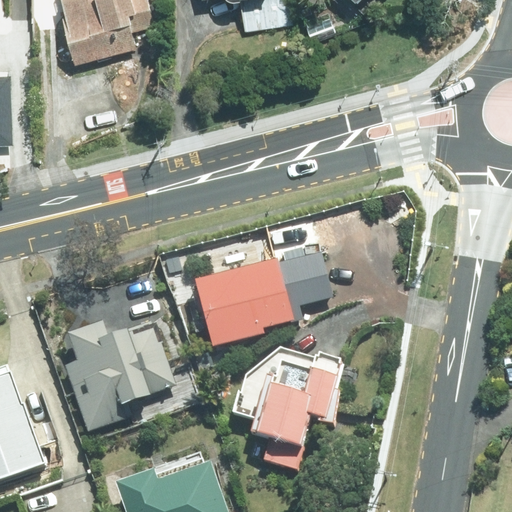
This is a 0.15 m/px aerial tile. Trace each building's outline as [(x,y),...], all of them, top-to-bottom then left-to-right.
[(149,0),(65,0),(82,63),(140,48),(136,30),(156,25),(149,0)] [(0,147),(12,147),(11,78),(0,78),(0,147)] [(307,221),(180,259),(197,316),(324,278),(307,221)] [(122,274),(44,295),(74,407),(152,387),(122,274)] [(260,336),(235,422),(295,440),(321,354),(260,336)] [(0,357),(0,459),(29,451),(0,357)] [(230,511),(214,466),(162,484),(158,473),(120,486),(129,511),(230,511)]
